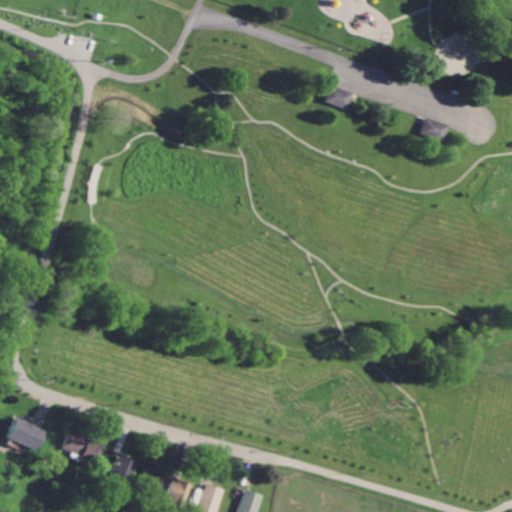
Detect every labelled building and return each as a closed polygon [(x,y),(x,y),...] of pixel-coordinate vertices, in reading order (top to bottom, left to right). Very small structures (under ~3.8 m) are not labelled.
[(354,93),(330,85),(325,102),(349,110),(354,93)] [(421,133),(445,142),(451,126),(426,117),(421,133)] [(44,430),(14,419),(6,439),(37,451),(44,430)] [(69,457),(94,463),(100,442),(67,434),(63,449),(71,451),(69,457)] [(112,478),(133,482),(137,461),(116,457),(112,478)] [(141,485),(158,492),(165,474),(148,468),(141,485)] [(187,502),(190,483),(172,479),(168,499),(187,502)] [(200,511),(215,511),(223,489),(206,484),(197,511),(200,511)] [(237,511),(257,511),(261,494),(242,490),(237,511)]
